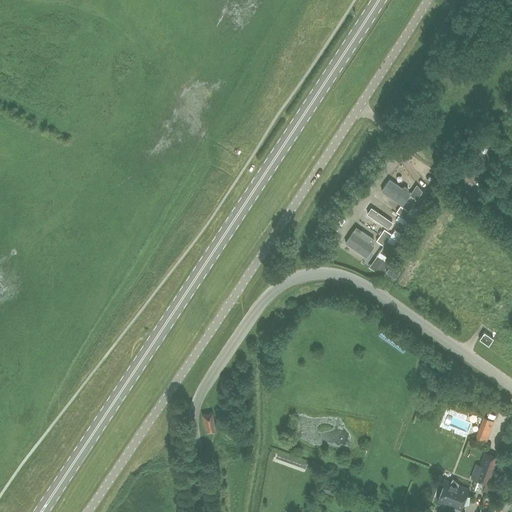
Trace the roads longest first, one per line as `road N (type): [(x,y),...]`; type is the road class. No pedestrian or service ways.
road 1 (unclassified): [(87,511),(427,0)]
road 2 (primary): [(40,511),(378,0)]
road 3 (unclassified): [(202,511),(197,402),(259,306),(288,281),(329,272),(355,280),(511,387)]
